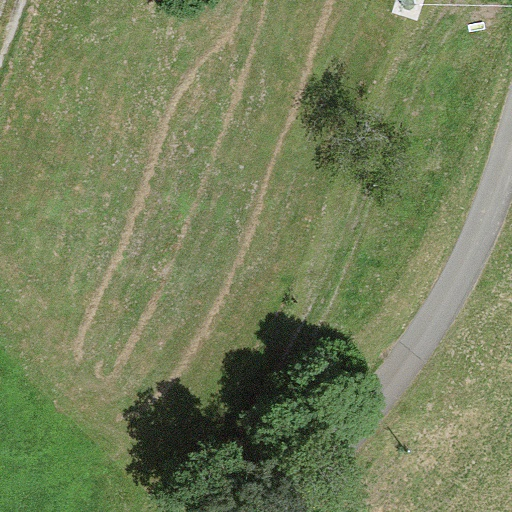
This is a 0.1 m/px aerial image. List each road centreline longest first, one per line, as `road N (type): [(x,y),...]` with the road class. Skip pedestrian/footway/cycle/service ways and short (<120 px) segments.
road 1 (track): [(203,511),(310,333),(393,115),(458,0)]
road 2 (unclassified): [(511,138),(481,229),(440,309),(290,511)]
